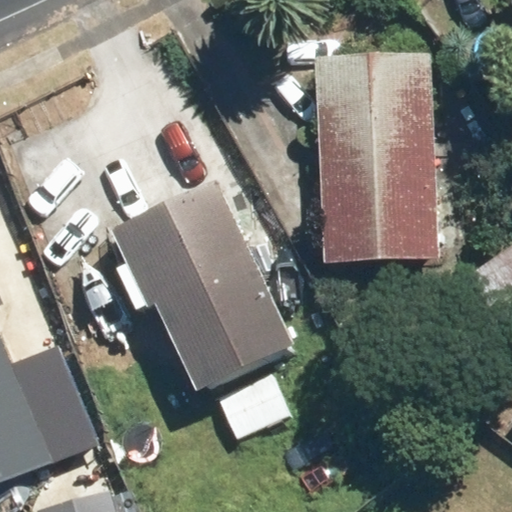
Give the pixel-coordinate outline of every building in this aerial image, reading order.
[(320,277),(433,270),(419,66),(306,74),(320,277)] [(278,357),(197,197),(111,240),(192,400),(278,357)] [(511,252),(455,293),(502,359),(511,351),(511,252)] [(0,478),(36,464),(0,372),(0,478)] [(275,378),(214,409),(235,451),(296,420),(275,378)] [(56,511),(114,511),(111,498),(56,511)]
